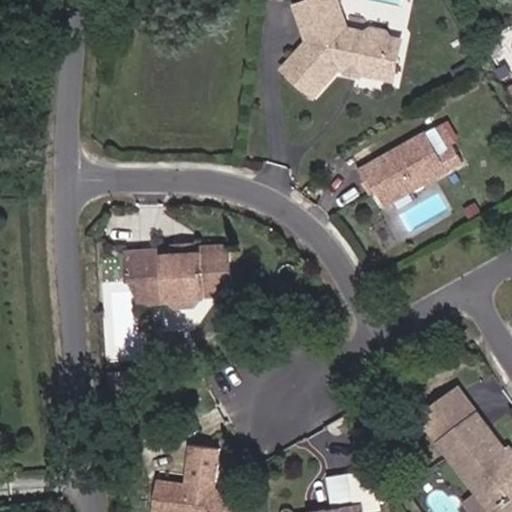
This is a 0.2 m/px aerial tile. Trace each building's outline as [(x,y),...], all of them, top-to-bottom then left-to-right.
[(389,54),(392,41),(386,29),(368,27),(368,32),(342,31),(335,0),(295,0),(301,41),(281,66),(314,95),(341,69),(349,70),(366,71),(365,80),(396,83),(403,57),(389,54)] [(389,54),(403,57),(406,44),(392,41),(389,54)] [(366,71),(349,70),(349,83),(365,83),(365,80),(366,71)] [(357,176),(365,192),(370,189),(382,208),(444,173),(426,138),(357,176)] [(185,245),(185,251),(185,254),(190,254),(190,258),(202,257),(202,255),(206,254),(206,249),(206,245),(185,245)] [(151,302),(183,302),(183,298),(216,299),(222,284),(239,285),(242,281),(241,258),(232,249),(206,249),(206,254),(202,255),(202,257),(190,258),(190,254),(185,254),(185,251),(142,252),(143,284),(150,284),(151,302)] [(232,298),(239,285),(222,284),(216,299),(232,298)] [(210,308),(216,299),(183,298),(183,302),(187,306),(191,308),(210,308)] [(145,401),(143,378),(121,380),(122,402),(145,401)] [(443,447),(480,420),(462,394),(424,421),(443,447)] [(511,470),(502,458),(506,454),(481,419),(480,420),(443,447),(442,448),(489,511),(511,495),(511,470)] [(511,450),(506,454),(502,458),(511,470),(511,450)] [(227,511),(220,505),(222,497),(229,459),(198,454),(192,489),(164,486),(160,511),(227,511)] [(335,480),(336,501),(363,500),(361,478),(335,480)] [(363,511),(363,500),(336,501),(336,511),(363,511)]
